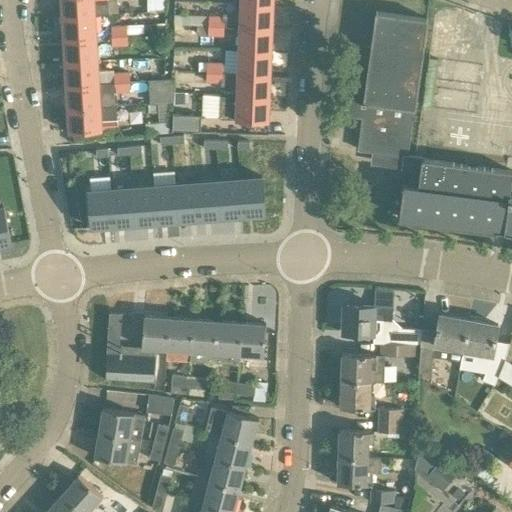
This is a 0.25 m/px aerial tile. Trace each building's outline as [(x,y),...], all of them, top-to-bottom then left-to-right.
[(61,0),(62,17),(94,14),(110,14),(109,1),(109,0),(61,0)] [(162,0),(150,0),(151,11),(162,11),(162,0)] [(222,16),(208,16),(208,26),(223,27),(240,27),(272,29),(272,6),(241,4),(240,14),(223,13),(222,16)] [(511,177),(511,176),(511,171),(422,159),(423,159),(407,157),(414,109),(415,109),(427,20),(376,12),(371,49),(354,46),(344,116),(362,118),(358,151),(371,152),(370,164),(409,170),(407,186),(401,185),(401,186),(403,187),(399,216),(397,216),(397,217),(503,232),(511,233),(511,177)] [(64,40),(95,38),(94,14),(62,17),(64,40)] [(174,25),(197,26),(208,26),(208,16),(175,14),(174,25)] [(156,24),(125,25),(126,34),(156,34),(156,24)] [(112,37),(126,36),(126,34),(125,25),(111,26),(112,37)] [(208,36),(208,26),(197,26),(196,35),(208,36)] [(223,27),(208,26),(208,36),(223,36),(223,27)] [(272,29),(240,27),(239,51),(271,52),(272,29)] [(112,37),(112,46),(126,46),(126,36),(112,37)] [(97,61),(96,47),(95,38),(64,40),(65,63),(97,61)] [(238,74),(270,75),(271,52),(239,51),(238,74)] [(66,86),(98,84),(129,82),(128,72),(113,73),(113,70),(97,70),(97,61),(65,63),(66,86)] [(206,72),(222,73),(222,63),(207,62),(206,72)] [(237,97),(269,98),(270,75),(238,74),(222,73),(206,72),(206,82),(220,83),(220,86),(237,86),(237,97)] [(116,106),(115,93),(130,92),(129,82),(98,84),(66,86),(68,109),(116,106)] [(156,104),(168,103),(172,103),(172,90),(154,91),(155,104),(156,104)] [(174,105),(184,105),(184,93),(174,93),(174,105)] [(269,98),(237,97),(221,96),(220,119),(268,121),(269,98)] [(144,124),(145,135),(168,133),(168,123),(170,122),(168,103),(156,104),(158,123),(144,124)] [(116,120),(116,106),(68,109),(69,132),(117,130),(116,120)] [(199,132),(199,116),(171,115),(171,131),(199,132)] [(171,134),(172,142),(184,141),(183,133),(171,134)] [(172,142),(171,134),(159,134),(160,142),(172,142)] [(249,146),(249,138),(237,138),(237,146),(249,146)] [(216,147),(215,139),(203,139),(203,147),(216,147)] [(215,139),(216,147),(227,147),(227,139),(215,139)] [(129,143),(129,151),(141,149),(140,142),(129,143)] [(129,151),(129,143),(117,144),(117,152),(129,151)] [(108,153),(107,145),(95,146),(96,154),(108,153)] [(240,179),(243,216),(265,214),(262,177),(240,179)] [(243,216),(240,179),(218,181),(221,218),(243,216)] [(221,218),(218,181),(197,182),(200,219),(221,218)] [(200,219),(197,182),(175,184),(178,221),(200,219)] [(178,221),(175,184),(154,186),(156,223),(178,221)] [(156,223),(154,186),(132,187),(135,224),(156,223)] [(135,224),(132,187),(111,189),(113,226),(135,224)] [(113,226),(111,189),(88,191),(91,228),(113,226)] [(0,207),(0,245),(11,244),(3,207),(0,207)] [(376,291),(375,306),(393,306),(394,292),(376,291)] [(374,320),(390,320),(392,308),(375,306),(344,305),(342,333),(373,334),(374,320)] [(439,315),(434,344),(449,347),(449,351),(463,354),(469,320),(439,315)] [(151,349),(166,350),(169,317),(144,316),(141,349),(142,349),(142,355),(118,353),(119,345),(107,344),(104,379),(154,383),(156,355),(151,355),(151,349)] [(169,317),(166,350),(190,351),(193,319),(169,317)] [(193,319),(190,351),(190,362),(214,363),(215,353),(217,321),(193,319)] [(469,320),(463,354),(475,356),(476,352),(493,355),(498,326),(469,320)] [(217,321),(215,353),(214,363),(238,365),(239,355),(241,322),(217,321)] [(266,324),(241,322),(239,355),(263,356),(266,324)] [(387,344),(420,344),(421,329),(388,327),(387,344)] [(511,333),(503,362),(499,377),(511,385),(511,333)] [(384,355),(420,356),(420,350),(420,344),(387,344),(381,344),(380,355),(384,355)] [(433,350),(420,350),(420,356),(418,375),(430,376),(432,357),(431,357),(433,350)] [(383,382),(384,368),(377,368),(377,356),(342,354),(341,381),(370,382),(383,382)] [(499,377),(503,362),(490,360),(481,382),(493,386),(499,377)] [(188,388),(189,377),(171,375),(170,386),(188,388)] [(189,377),(188,388),(205,390),(207,379),(189,377)] [(236,394),(237,383),(219,380),(218,392),(236,394)] [(370,396),(370,382),(341,381),(340,408),(374,409),(374,396),(370,396)] [(237,383),(236,394),(253,396),(255,385),(237,383)] [(140,440),(141,440),(143,427),(146,411),(160,413),(160,414),(171,415),(173,399),(125,392),(121,412),(102,409),(98,433),(140,440)] [(189,407),(178,404),(174,422),(184,425),(189,407)] [(209,431),(221,434),(252,443),(258,419),(210,406),(204,430),(209,431)] [(377,421),(402,421),(403,409),(378,408),(377,421)] [(376,432),(402,433),(402,421),(377,421),(376,432)] [(402,421),(402,433),(415,434),(416,422),(402,421)] [(163,444),(168,426),(158,424),(157,429),(154,442),(163,444)] [(169,442),(179,444),(183,431),(173,428),(169,442)] [(338,457),(368,458),(368,444),(373,445),(373,431),(339,430),(338,457)] [(203,454),(215,458),(246,466),(252,443),(221,434),(209,431),(203,454)] [(94,457),(126,462),(136,464),(140,440),(98,433),(94,457)] [(511,465),(511,436),(509,435),(497,453),(510,461),(508,463),(511,465)] [(448,449),(435,439),(426,452),(438,462),(448,449)] [(163,444),(154,442),(149,459),(159,461),(163,444)] [(174,464),(179,444),(169,442),(163,462),(174,464)] [(415,469),(425,477),(437,463),(420,451),(415,469)] [(246,466),(215,458),(203,454),(196,478),(240,489),(246,466)] [(380,459),(368,458),(338,457),(337,484),(372,485),(372,473),(379,473),(380,459)] [(438,488),(450,474),(437,463),(425,477),(438,488)] [(155,491),(166,494),(170,477),(160,474),(155,491)] [(62,493),(83,511),(89,511),(97,503),(103,497),(78,475),(62,493)] [(189,501),(203,505),(230,511),(233,511),(240,489),(196,478),(195,478),(189,501)] [(395,491),(371,490),(371,502),(395,503),(395,491)] [(166,494),(155,491),(151,509),(161,511),(166,494)] [(46,511),(83,511),(62,493),(46,511)] [(397,496),(394,509),(402,511),(405,498),(397,496)] [(185,511),(230,511),(203,505),(189,501),(185,511)]
